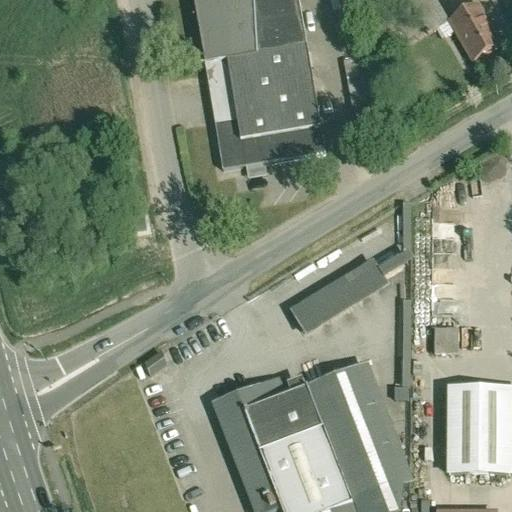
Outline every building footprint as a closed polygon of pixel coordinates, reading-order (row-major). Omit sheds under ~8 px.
[(333,165),(305,0),(199,0),(211,69),(229,182),(254,178),(256,189),(273,186),(272,175),(333,165)] [(449,21),(436,0),(406,0),(428,34),(449,21)] [(483,4),(450,23),(475,66),(508,46),(483,4)] [(364,57),(343,61),(353,115),(374,111),(364,57)] [(373,258),(291,309),(306,333),(387,283),(383,276),(411,258),(405,249),(378,266),(373,258)] [(463,357),(462,332),(438,332),(438,357),(463,357)] [(257,383),(209,401),(251,511),(395,511),(400,510),(403,483),(413,479),(367,360),(263,399),(257,383)] [(511,480),(511,391),(449,392),(449,481),(511,480)]
